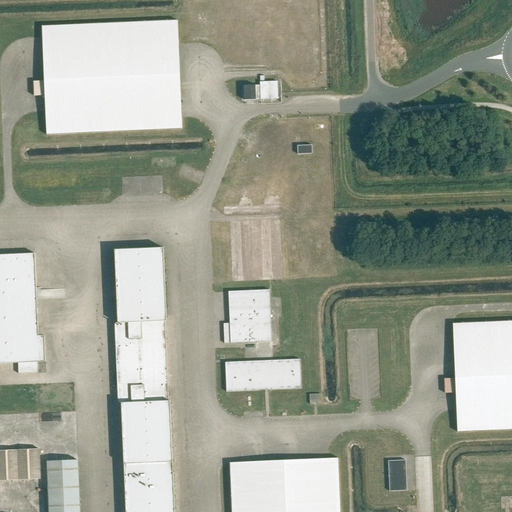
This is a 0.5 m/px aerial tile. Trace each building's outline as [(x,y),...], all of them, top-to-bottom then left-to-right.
[(45,82),(34,82),(35,96),(45,96),(47,135),(182,129),(178,21),(42,27),(45,82)] [(260,86),(244,86),(245,101),(278,100),(278,82),(260,83),(260,86)] [(312,146),(297,146),(298,155),(313,154),(312,146)] [(179,176),(202,184),(206,172),(183,165),(179,176)] [(163,248),(115,250),(118,323),(115,324),(118,403),(121,403),(125,511),(175,511),(170,401),(168,401),(165,321),(167,321),(163,248)] [(38,362),(46,362),(45,336),(38,336),(35,254),(0,255),(0,364),(19,364),(19,374),(38,373),(38,362)] [(229,292),(230,325),(224,325),(224,344),(272,342),(270,290),(229,292)] [(456,379),(444,380),(445,394),(456,393),(458,432),(511,430),(511,321),(454,324),(456,379)] [(300,360),(226,363),(227,392),(301,389),(300,360)] [(317,405),(321,404),(320,394),(309,395),(310,405),(314,405),(317,405)] [(40,449),(0,450),(0,481),(41,479),(40,449)] [(340,511),(338,459),(230,463),(231,511),(340,511)] [(406,460),(389,461),(390,492),(407,491),(406,460)] [(80,511),(79,461),(47,462),(49,511),(80,511)]
